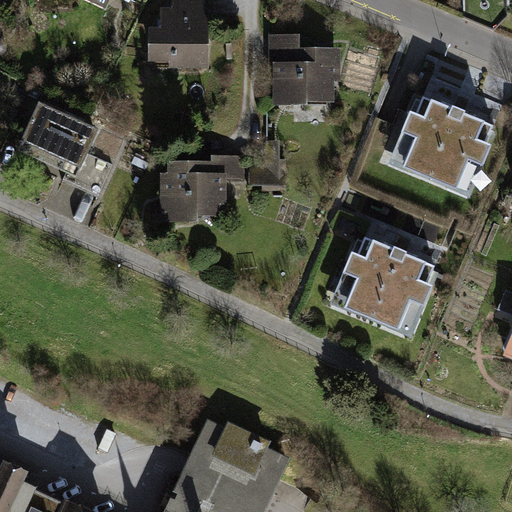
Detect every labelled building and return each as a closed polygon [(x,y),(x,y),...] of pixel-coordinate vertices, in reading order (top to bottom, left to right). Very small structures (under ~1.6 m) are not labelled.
[(158,7),(158,27),(146,26),(146,61),(168,61),(168,69),(206,68),(207,0),(171,0),(171,7),(158,7)] [(299,34),(267,34),(267,61),(272,61),(272,105),(334,103),(333,81),(340,81),(340,47),(298,47),(299,34)] [(493,124),(422,94),(414,111),(406,108),(384,163),(472,198),(491,146),(486,143),(493,124)] [(97,129),(38,102),(15,150),(67,174),(63,182),(99,197),(112,165),(86,153),(97,129)] [(279,160),(280,141),(253,140),(252,167),(249,167),(249,187),(285,186),(286,160),(279,160)] [(166,172),(160,173),(160,222),(196,221),(196,216),(219,217),(220,203),(227,203),(226,180),(246,181),(246,156),(210,155),(210,161),(165,159),(166,172)] [(434,265),(364,236),(356,254),(350,251),(328,303),(409,336),(431,286),(426,285),(434,265)] [(511,290),(506,288),(497,310),(511,316),(511,328),(501,354),(511,359),(511,290)] [(287,462),(200,420),(176,469),(155,511),(262,511),(263,510),(287,462)] [(0,511),(79,511),(55,500),(54,503),(24,488),(29,479),(0,464),(0,511)]
